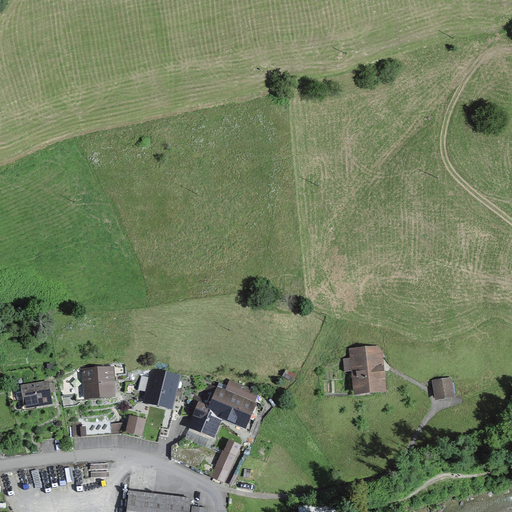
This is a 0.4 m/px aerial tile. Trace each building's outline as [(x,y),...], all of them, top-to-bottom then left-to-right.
[(379,351),(348,353),(350,395),(382,393),(379,351)] [(106,371),(81,372),(81,399),(107,399),(106,371)] [(174,379),(151,372),(142,404),(165,411),(174,379)] [(448,381),(432,383),(434,399),(450,397),(448,381)] [(45,384),(18,388),(22,411),(48,406),(45,384)] [(206,386),(188,427),(211,438),(219,420),(226,424),(237,400),(206,386)] [(143,422),(128,418),(124,433),(139,437),(143,422)] [(223,457),(213,479),(221,483),(239,446),(232,443),(225,458),(223,457)] [(185,511),(187,501),(128,495),(126,511),(185,511)]
